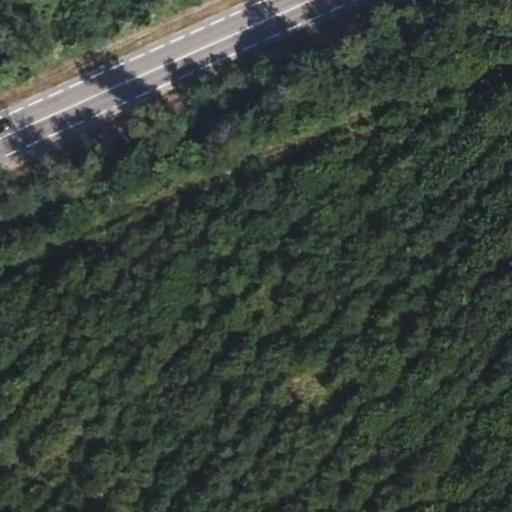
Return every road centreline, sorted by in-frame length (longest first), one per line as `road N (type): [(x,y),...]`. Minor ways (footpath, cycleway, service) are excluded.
road 1 (track): [(0,273),(234,166),(511,59)]
road 2 (primary): [(0,143),(325,0)]
